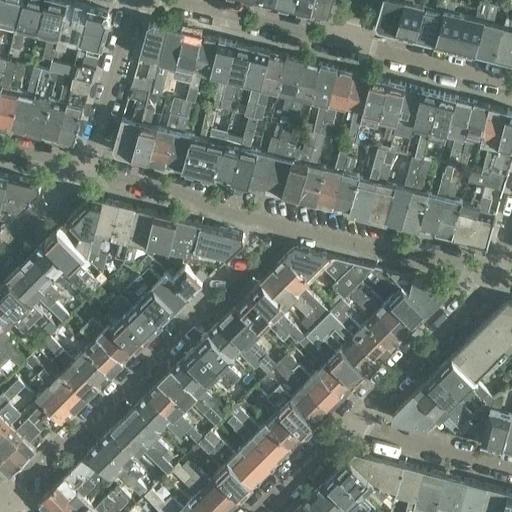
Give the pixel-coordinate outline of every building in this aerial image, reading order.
[(0,0),(0,19),(16,24),(22,0),(0,0)] [(22,0),(16,24),(11,44),(20,46),(25,26),(38,29),(45,0),(22,0)] [(45,0),(38,29),(49,32),(41,66),(42,66),(51,68),(53,60),(56,46),(59,34),(67,0),(45,0)] [(71,0),(67,0),(59,34),(56,46),(66,48),(68,41),(80,44),(81,39),(90,5),(71,0)] [(294,0),(293,5),(311,10),(313,0),(294,0)] [(313,0),(311,10),(325,13),(329,10),(332,0),(313,0)] [(382,0),(376,22),(379,26),(395,30),(403,0),(382,0)] [(403,0),(395,30),(415,35),(424,3),(412,0),(411,0),(403,0)] [(444,8),(445,0),(425,0),(424,3),(415,35),(435,40),(444,8)] [(445,0),(444,8),(435,40),(454,45),(464,13),(452,10),(454,0),(445,0)] [(464,13),(454,45),(476,50),(490,0),(487,0),(479,0),(476,16),(464,13)] [(489,0),(490,0),(476,50),(495,55),(504,23),(494,20),(498,3),(495,2),(495,0),(489,0)] [(90,5),(81,39),(80,44),(78,52),(85,54),(83,64),(75,62),(74,65),(72,74),(74,74),(92,79),(111,14),(108,9),(90,5)] [(149,23),(140,55),(152,58),(146,80),(134,77),(132,84),(132,85),(144,87),(151,89),(153,90),(160,60),(162,53),(161,53),(167,30),(169,31),(170,24),(155,20),(149,23)] [(511,24),(504,23),(495,55),(511,58),(511,24)] [(162,53),(160,60),(153,90),(159,92),(161,92),(169,62),(177,64),(186,28),(170,24),(169,31),(167,30),(161,53),(162,53)] [(186,28),(177,64),(185,67),(181,82),(190,84),(194,69),(203,32),(186,28)] [(203,32),(194,69),(190,84),(187,98),(193,100),(196,100),(200,85),(198,85),(201,71),(211,73),(219,36),(203,32)] [(219,36),(211,73),(219,75),(211,104),(220,106),(222,100),(227,77),(236,40),(219,36)] [(236,40),(227,77),(222,100),(220,106),(220,107),(225,108),(229,109),(237,79),(244,81),(253,44),(236,40)] [(11,44),(2,42),(0,48),(0,55),(8,58),(11,44)] [(253,44),(244,81),(253,83),(245,113),(250,114),(254,115),(261,85),(270,48),(253,44)] [(270,48),(261,85),(254,115),(258,116),(263,117),(270,87),(278,89),(287,53),(270,48)] [(304,57),(287,53),(278,89),(287,91),(283,108),(291,110),(295,93),(304,57)] [(0,91),(8,58),(0,56),(0,91)] [(321,61),(304,57),(295,93),(291,110),(288,123),(294,125),(297,126),(304,96),(312,98),(321,61)] [(8,58),(0,91),(0,122),(11,126),(20,88),(11,86),(14,71),(24,73),(26,63),(8,58)] [(72,74),(74,65),(53,60),(51,68),(57,70),(72,74)] [(321,61),(312,98),(321,100),(313,129),(318,130),(322,132),(329,102),(338,65),(321,61)] [(20,88),(11,126),(26,129),(42,66),(41,66),(36,64),(34,64),(28,90),(20,88)] [(338,65),(329,102),(322,132),(326,133),(330,134),(337,104),(346,106),(355,69),(338,65)] [(42,66),(26,129),(42,133),(52,96),(44,94),(51,68),(42,66)] [(355,69),(346,106),(355,108),(347,138),(352,139),(356,140),(363,110),(372,74),(355,69)] [(67,100),(58,137),(70,140),(75,137),(92,79),(74,74),(72,85),(67,100)] [(372,74),(363,110),(356,140),(364,142),(367,128),(371,112),(380,114),(389,78),(372,74)] [(389,78),(380,114),(389,116),(384,136),(392,138),(394,131),(397,118),(406,82),(389,78)] [(406,82),(397,118),(394,131),(411,135),(414,123),(423,86),(406,82)] [(52,96),(42,133),(58,137),(67,100),(72,85),(63,83),(60,98),(52,96)] [(133,117),(124,115),(115,146),(118,152),(133,155),(142,119),(151,89),(144,87),(132,85),(129,96),(138,98),(133,117)] [(423,86),(414,123),(423,125),(415,154),(422,156),(423,157),(431,127),(439,90),(423,86)] [(142,119),(133,155),(149,159),(159,123),(151,121),(159,92),(153,90),(151,89),(142,119)] [(439,90),(431,127),(423,157),(430,159),(432,159),(439,129),(448,131),(457,95),(439,90)] [(159,123),(149,159),(165,164),(184,97),(174,95),(166,125),(159,123)] [(457,95),(448,131),(456,133),(448,163),(455,165),(457,165),(464,135),(474,99),(457,95)] [(184,97),(165,164),(182,168),(193,132),(184,130),(193,100),(187,98),(184,97)] [(474,99),(464,135),(457,165),(463,167),(466,168),(469,153),(468,153),(473,137),(481,139),(490,103),(474,99)] [(193,132),(182,168),(199,172),(217,106),(207,103),(200,133),(193,132)] [(490,103),(481,139),(489,141),(482,170),(491,173),(499,144),(507,107),(490,103)] [(217,106),(199,172),(215,176),(226,140),(217,138),(225,108),(220,107),(217,106)] [(511,107),(507,107),(499,144),(491,173),(506,177),(511,158),(511,107)] [(226,140),(215,176),(232,180),(250,114),(245,113),(241,113),(234,142),(226,140)] [(250,114),(232,180),(249,184),(259,149),(259,148),(250,146),(258,116),(254,115),(250,114)] [(259,149),(249,184),(266,188),(276,152),(284,123),(275,121),(268,150),(259,149)] [(276,152),(266,188),(282,192),(293,156),(296,145),(287,143),(289,137),(290,137),(294,125),(288,123),(284,122),(284,123),(276,152)] [(293,156),(282,192),(299,196),(318,130),(313,129),(310,128),(307,139),(304,147),(296,145),(293,156)] [(318,130),(299,196),(316,200),(327,165),(318,163),(326,133),(322,132),(318,130)] [(327,165),(316,200),(333,205),(348,152),(352,139),(347,138),(343,137),(335,167),(327,165)] [(350,209),(368,213),(378,179),(387,148),(378,146),(369,176),(360,174),(350,209)] [(378,179),(368,213),(386,218),(396,183),(387,181),(395,150),(387,148),(378,179)] [(348,152),(333,205),(350,209),(360,174),(360,173),(352,171),(356,154),(348,152)] [(386,218),(388,218),(403,222),(422,156),(415,154),(412,154),(405,184),(396,182),(396,183),(386,218)] [(422,156),(403,222),(420,226),(430,190),(422,188),(430,159),(423,157),(422,156)] [(430,190),(420,226),(436,230),(446,194),(455,165),(448,163),(447,162),(445,170),(443,169),(437,192),(430,190)] [(446,194),(436,230),(452,234),(455,225),(460,207),(461,203),(462,198),(455,196),(463,167),(457,165),(455,165),(446,194)] [(482,170),(472,168),(469,179),(476,180),(486,182),(491,183),(504,186),(506,177),(491,173),(482,170)] [(8,174),(1,204),(1,206),(0,210),(0,228),(18,208),(19,209),(40,188),(40,182),(8,174)] [(455,225),(452,234),(469,238),(479,207),(486,182),(476,180),(470,205),(461,203),(460,207),(455,225)] [(479,207),(469,238),(485,242),(488,240),(496,211),(489,209),(492,194),(489,193),(491,183),(486,182),(479,207)] [(88,197),(64,222),(81,238),(75,244),(85,254),(88,256),(94,233),(103,197),(95,195),(94,195),(88,197)] [(103,197),(94,233),(88,256),(103,272),(106,263),(109,252),(100,249),(104,232),(112,235),(120,202),(103,197)] [(120,202),(112,235),(121,237),(116,255),(124,257),(129,239),(137,206),(120,202)] [(137,206),(129,239),(124,257),(124,260),(128,263),(133,265),(139,241),(147,243),(155,210),(137,206)] [(178,216),(155,210),(147,243),(145,249),(152,255),(156,244),(170,247),(178,216)] [(201,222),(178,216),(170,247),(185,251),(183,260),(187,261),(193,253),(194,253),(201,222)] [(194,253),(193,256),(206,259),(205,261),(214,263),(215,261),(218,265),(244,239),(243,232),(201,222),(194,253)] [(58,227),(46,239),(73,266),(95,289),(102,281),(79,260),(85,254),(75,244),(58,227)] [(46,239),(33,252),(57,276),(60,279),(66,273),(89,295),(95,289),(73,266),(46,239)] [(292,247),(285,254),(289,258),(290,257),(312,280),(326,266),(330,270),(337,278),(356,259),(299,245),(292,247)] [(33,252),(21,264),(44,288),(65,308),(72,301),(51,281),(57,276),(33,252)] [(138,268),(153,283),(176,306),(190,293),(174,275),(167,269),(160,275),(149,265),(155,259),(148,252),(141,259),(143,262),(138,268)] [(285,254),(273,266),(323,316),(330,309),(306,286),(312,280),(290,257),(289,258),(285,254)] [(367,272),(375,264),(356,259),(337,278),(333,282),(345,294),(348,291),(355,284),(361,278),(367,272)] [(186,262),(174,275),(190,293),(202,280),(203,280),(195,272),(186,262)] [(139,297),(162,320),(176,306),(153,283),(138,268),(133,265),(128,263),(124,268),(146,290),(139,297)] [(21,264),(8,277),(31,301),(38,295),(64,320),(70,313),(65,308),(44,288),(21,264)] [(395,289),(390,295),(416,321),(429,309),(402,282),(387,267),(386,267),(375,264),(367,272),(375,281),(381,275),(395,289)] [(273,266),(262,278),(287,304),(293,299),(307,313),(302,319),(311,328),(323,316),(273,266)] [(200,267),(195,272),(203,280),(208,275),(206,273),(200,267)] [(447,282),(387,267),(402,282),(429,309),(449,289),(447,282)] [(8,277),(0,284),(0,294),(29,323),(36,316),(26,306),(31,301),(8,277)] [(262,278),(249,291),(275,317),(290,332),(298,340),(299,339),(305,333),(306,333),(282,309),(287,304),(262,278)] [(355,284),(377,307),(404,334),(416,321),(390,295),(384,300),(361,278),(355,284)] [(371,313),(365,319),(392,346),(404,334),(377,307),(355,284),(348,291),(371,313)] [(162,320),(139,297),(133,303),(122,291),(114,299),(125,310),(149,334),(162,320)] [(249,291),(237,302),(263,328),(269,323),(284,338),(290,332),(275,317),(249,291)] [(0,294),(0,320),(10,330),(11,328),(7,325),(12,320),(22,330),(29,323),(0,294)] [(110,321),(113,324),(136,347),(149,334),(125,310),(114,299),(110,294),(103,302),(111,310),(106,316),(110,321)] [(511,298),(508,298),(475,330),(503,358),(511,349),(511,298)] [(330,308),(353,331),(379,359),(392,346),(365,319),(360,324),(337,301),(330,308)] [(237,302),(221,319),(271,368),(276,364),(275,363),(276,362),(268,354),(269,352),(254,337),(263,328),(237,302)] [(347,338),(341,344),(367,370),(379,359),(353,331),(330,308),(330,309),(323,316),(311,328),(306,333),(305,333),(317,345),(325,337),(335,326),(347,338)] [(85,321),(97,334),(123,359),(136,347),(113,324),(110,321),(103,328),(91,315),(85,321)] [(221,319),(209,331),(235,357),(240,351),(256,366),(255,367),(263,376),(271,368),(221,319)] [(0,320),(0,344),(9,354),(19,365),(25,358),(27,357),(5,335),(10,330),(0,320)] [(51,320),(45,326),(52,332),(56,328),(57,327),(51,320)] [(91,340),(85,345),(111,371),(123,359),(97,334),(85,321),(78,328),(91,340)] [(50,334),(73,358),(99,383),(111,371),(85,345),(79,352),(56,328),(52,332),(50,334)] [(475,330),(452,354),(476,377),(487,367),(491,370),(503,358),(475,330)] [(209,331),(196,343),(246,393),(249,390),(252,387),(253,385),(241,373),(241,374),(229,362),(235,357),(209,331)] [(323,362),(317,368),(344,394),(355,383),(328,356),(317,345),(305,333),(299,339),(323,362)] [(67,364),(61,370),(87,395),(99,383),(73,358),(50,334),(43,340),(67,364)] [(317,345),(328,356),(355,383),(367,370),(341,344),(335,349),(325,337),(317,345)] [(196,343),(184,355),(210,381),(217,375),(240,398),(246,393),(196,343)] [(0,344),(0,362),(9,354),(0,344)] [(281,358),(304,381),(331,407),(344,394),(317,368),(311,374),(288,350),(281,358)] [(25,358),(33,366),(75,408),(87,395),(61,370),(56,375),(44,363),(43,364),(32,352),(27,357),(25,358)] [(452,354),(439,367),(465,394),(472,387),(486,400),(478,407),(487,416),(488,416),(490,406),(493,396),(478,381),(476,377),(452,354)] [(184,355),(172,367),(221,417),(228,410),(205,386),(210,381),(184,355)] [(298,387),(291,394),(318,419),(331,407),(304,381),(281,358),(276,362),(275,363),(276,364),(298,387)] [(26,373),(42,389),(36,394),(43,401),(49,407),(62,420),(75,408),(33,366),(26,373)] [(172,367),(160,379),(186,405),(192,399),(216,423),(221,417),(172,367)] [(439,367),(426,379),(463,416),(470,421),(477,415),(460,399),(465,394),(439,367)] [(0,407),(25,382),(19,376),(0,395),(0,407)] [(160,379),(148,391),(186,429),(198,441),(198,440),(204,435),(192,423),(193,422),(181,411),(186,405),(160,379)] [(426,379),(415,391),(441,418),(447,412),(465,430),(472,424),(470,421),(463,416),(426,379)] [(0,407),(0,431),(11,420),(6,415),(31,389),(25,382),(0,407)] [(257,410),(266,419),(293,445),(305,432),(278,406),(265,393),(256,383),(252,387),(249,390),(263,405),(257,410)] [(272,386),(265,393),(278,406),(305,432),(318,419),(291,394),(285,399),(272,386)] [(148,391),(136,403),(162,429),(168,423),(180,435),(186,429),(148,391)] [(441,418),(415,391),(393,412),(395,418),(432,428),(433,424),(435,424),(441,418)] [(493,396),(490,406),(499,409),(502,398),(493,396)] [(11,420),(0,431),(0,455),(49,407),(43,401),(17,426),(11,420)] [(136,403),(124,416),(150,442),(168,459),(175,452),(157,435),(162,429),(136,403)] [(241,421),(253,432),(280,458),(293,445),(266,419),(259,425),(235,403),(229,409),(240,420),(241,421)] [(488,416),(482,441),(504,446),(511,414),(511,411),(499,409),(490,406),(488,416)] [(49,407),(0,455),(0,461),(7,469),(13,469),(36,446),(30,439),(45,424),(51,431),(62,420),(49,407)] [(246,438),(240,444),(267,471),(280,458),(253,432),(241,421),(240,420),(229,409),(223,415),(246,438)] [(124,416),(111,428),(137,454),(144,448),(167,471),(173,465),(168,459),(150,442),(124,416)] [(205,434),(228,457),(255,483),(267,471),(240,444),(235,450),(212,427),(205,434)] [(111,428),(100,440),(137,477),(144,470),(132,459),(137,454),(111,428)] [(215,469),(216,471),(242,496),(255,483),(228,457),(205,434),(204,435),(198,440),(202,444),(221,463),(215,469)] [(100,440),(88,452),(101,465),(103,467),(114,478),(120,472),(143,494),(144,494),(149,489),(137,477),(100,440)] [(198,441),(191,448),(194,451),(202,444),(198,440),(198,441)] [(356,449),(350,455),(387,493),(395,501),(397,494),(405,462),(356,449)] [(41,503),(49,511),(52,511),(93,472),(101,465),(88,452),(64,475),(40,498),(41,503)] [(350,455),(337,468),(363,493),(370,486),(382,498),(387,493),(350,455)] [(182,464),(203,484),(228,509),(242,496),(216,471),(210,477),(199,466),(198,467),(189,457),(182,463),(182,464)] [(196,491),(189,498),(203,511),(225,511),(228,509),(203,484),(182,464),(182,463),(178,460),(173,465),(167,471),(165,474),(170,478),(176,471),(196,491)] [(405,462),(397,494),(409,497),(405,511),(413,511),(417,499),(426,467),(405,462)] [(93,472),(52,511),(77,511),(90,500),(84,494),(99,478),(96,475),(103,467),(101,465),(93,472)] [(413,511),(420,511),(424,501),(438,505),(446,472),(426,467),(417,499),(413,511)] [(337,468),(326,479),(357,511),(368,511),(375,505),(363,493),(337,468)] [(446,472),(438,505),(451,508),(450,511),(457,511),(458,510),(467,478),(446,472)] [(467,478),(458,510),(457,511),(479,511),(488,483),(467,478)] [(357,511),(326,479),(314,491),(333,511),(343,511),(345,511),(357,511)] [(90,500),(77,511),(101,511),(125,489),(119,482),(113,488),(96,506),(90,500)] [(488,483),(479,511),(502,511),(508,489),(488,483)] [(162,511),(175,511),(176,511),(165,502),(164,501),(151,487),(149,489),(144,494),(162,511)] [(125,489),(101,511),(114,511),(131,494),(125,489)] [(511,511),(511,489),(508,489),(502,511),(511,511)] [(333,511),(314,491),(301,504),(309,511),(333,511)] [(165,502),(176,511),(175,511),(203,511),(189,498),(182,505),(171,494),(164,501),(165,502)]
